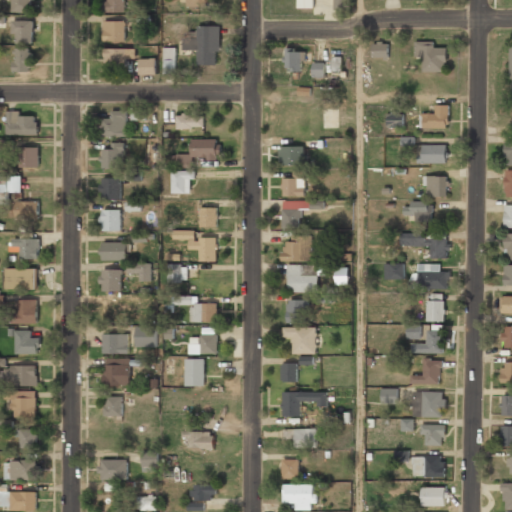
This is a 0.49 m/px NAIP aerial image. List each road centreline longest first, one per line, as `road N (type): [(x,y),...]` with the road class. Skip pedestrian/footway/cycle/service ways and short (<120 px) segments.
road 1 (residential): [(479,0),(472,511)]
road 2 (residential): [(70,0),(72,511)]
road 3 (residential): [(253,0),(252,511)]
road 4 (residential): [(511,18),(253,31)]
road 5 (residential): [(252,93),(0,94)]
